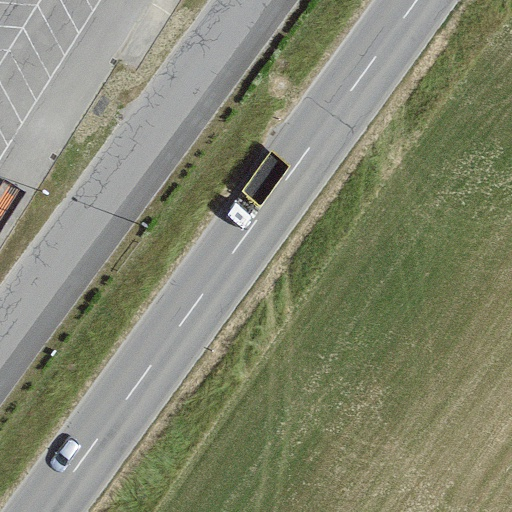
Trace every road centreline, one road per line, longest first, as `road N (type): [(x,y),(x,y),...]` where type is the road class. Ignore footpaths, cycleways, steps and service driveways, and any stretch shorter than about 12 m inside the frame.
road 1 (secondary): [(417,0),(46,511)]
road 2 (residential): [(0,354),(259,0)]
